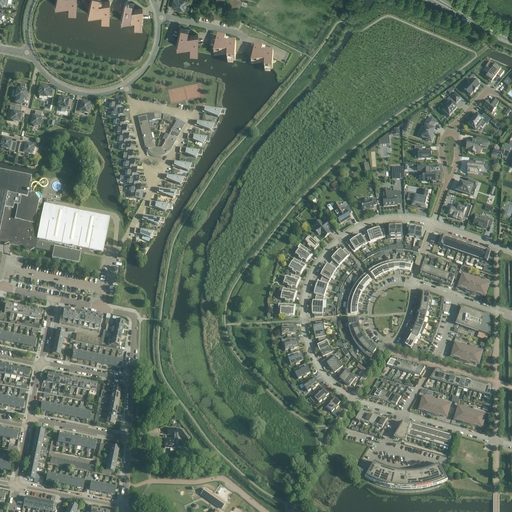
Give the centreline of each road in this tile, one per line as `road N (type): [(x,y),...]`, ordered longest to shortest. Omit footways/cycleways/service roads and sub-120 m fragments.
road 1 (unclassified): [(432,223),(391,217),(350,231),(322,256),(305,290),(307,344),(324,375),(355,400),(403,414)]
road 2 (residential): [(130,381),(134,318),(52,298)]
road 3 (residential): [(411,284),(386,287),(370,308),(375,333),(393,340),(410,298)]
road 4 (residential): [(383,446),(427,461),(412,468),(372,457),(382,446)]
